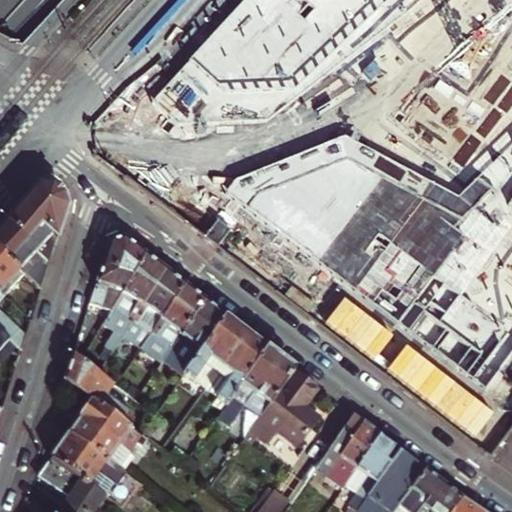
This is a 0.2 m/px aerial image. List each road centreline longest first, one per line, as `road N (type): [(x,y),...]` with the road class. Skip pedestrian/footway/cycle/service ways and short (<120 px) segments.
road 1 (residential): [(511,500),(100,182)]
road 2 (residential): [(100,182),(0,484)]
road 3 (tertiary): [(44,136),(171,0)]
